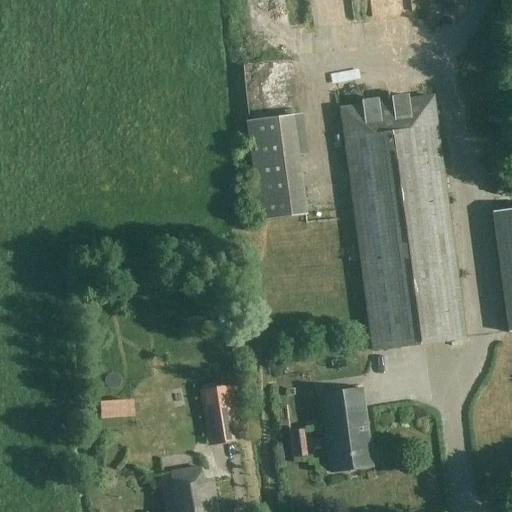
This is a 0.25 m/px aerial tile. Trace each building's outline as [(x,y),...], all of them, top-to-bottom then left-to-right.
[(331,94),(332,104),(350,101),(349,92),(331,94)] [(372,351),(464,339),(432,97),(408,100),(407,96),(390,98),(390,102),(378,104),(377,100),(360,102),(361,106),(340,109),(372,351)] [(245,121),(258,221),(306,214),(299,155),(307,154),(302,114),(245,121)] [(511,210),(486,214),(501,333),(511,332),(511,210)] [(234,382),(200,386),(208,445),(237,441),(233,406),(237,406),(234,382)] [(361,389),(320,394),(331,473),(371,468),(361,389)] [(131,399),(100,400),(101,419),(132,418),(131,399)] [(302,429),(287,430),(290,457),(304,455),(302,429)] [(216,511),(211,480),(202,482),(199,468),(167,474),(169,487),(163,488),(166,511),(216,511)]
